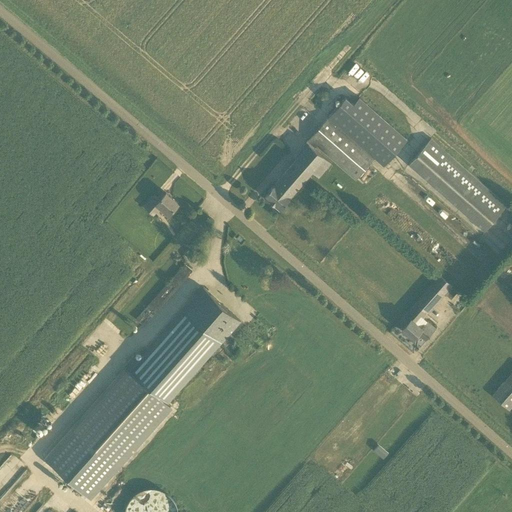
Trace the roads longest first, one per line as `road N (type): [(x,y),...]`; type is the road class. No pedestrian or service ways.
road 1 (unclassified): [(0,9),(511,454)]
road 2 (track): [(389,0),(218,194)]
road 3 (unknown): [(218,194),(213,256),(128,349)]
